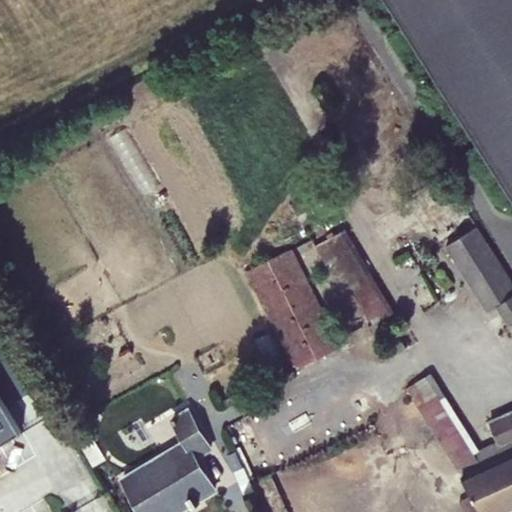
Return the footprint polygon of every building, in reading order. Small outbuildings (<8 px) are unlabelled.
[(511,0),(391,0),(511,188),(511,0)] [(327,81),(314,89),(326,109),(340,101),(327,81)] [(321,190),(292,205),(303,226),(332,211),(321,190)] [(511,281),(477,226),(446,246),(489,313),(496,309),(511,333),(511,281)] [(374,323),(369,327),(376,339),(379,336),(378,335),(403,320),(397,310),(395,311),(346,228),(318,245),(314,238),(298,247),(302,253),(315,245),(339,285),(348,279),(374,323)] [(292,371),(341,348),(293,248),(244,272),(249,283),(251,282),(292,371)] [(395,328),(382,335),(394,355),(406,348),(395,328)] [(432,372),(406,388),(472,495),(464,500),(469,511),(500,511),(511,507),(511,409),(489,420),(497,439),(478,447),(432,372)] [(0,394),(0,444),(22,431),(0,394)] [(198,459),(215,449),(189,406),(170,418),(182,440),(121,476),(142,511),(175,511),(192,502),(195,506),(200,503),(197,499),(216,488),(198,459)] [(93,466),(107,457),(87,422),(73,430),(93,466)] [(236,450),(227,454),(244,494),(255,490),(265,511),(289,511),(271,472),(250,479),(236,450)]
